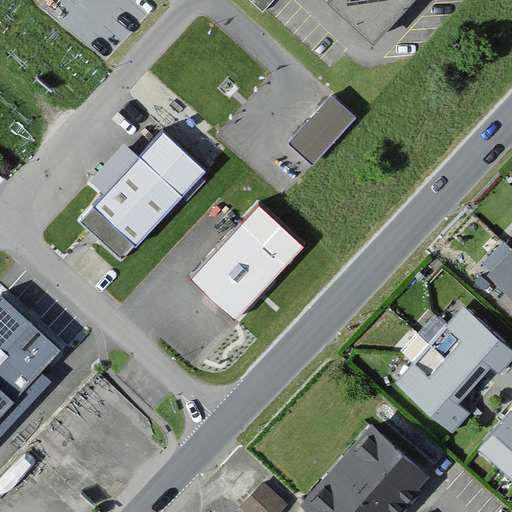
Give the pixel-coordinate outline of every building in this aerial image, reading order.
[(271,0),(252,0),(263,9),(265,7),(271,0)] [(335,0),(375,36),(408,0),(335,0)] [(300,129),(291,140),(313,160),(354,114),(331,94),(322,104),(300,129)] [(138,157),(123,144),(90,181),(104,193),(81,218),(89,226),(122,256),(205,165),(163,128),(138,157)] [(242,221),(190,277),(235,317),(272,276),(286,261),(242,221)] [(511,247),(490,269),(511,290),(511,247)] [(0,407),(57,346),(2,294),(0,296),(0,407)] [(511,346),(464,304),(447,323),(491,361),(500,369),(511,355),(511,346)] [(447,323),(430,341),(474,380),(491,361),(447,323)] [(430,341),(413,360),(457,399),(474,380),(430,341)] [(413,360),(396,380),(451,428),(469,409),(457,399),(413,360)] [(511,409),(482,444),(511,470),(511,409)] [(372,420),(302,498),(317,511),(397,511),(422,485),(418,482),(428,469),(372,420)] [(263,481),(241,504),(249,511),(275,511),(285,501),(263,481)]
